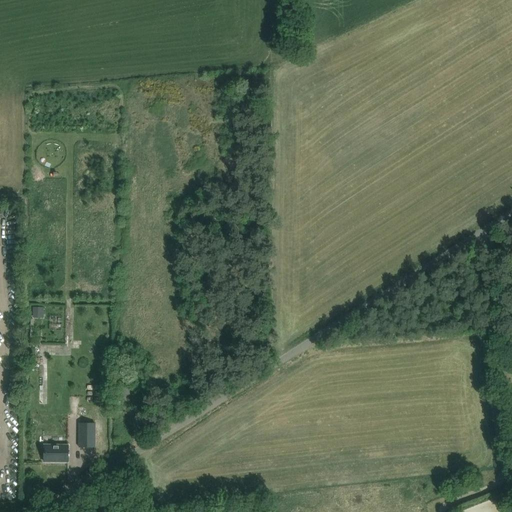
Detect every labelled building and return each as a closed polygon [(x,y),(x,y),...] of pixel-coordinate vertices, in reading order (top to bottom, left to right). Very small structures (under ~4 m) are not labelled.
[(32,318),(43,318),(43,307),(32,307),(32,318)] [(130,395),(128,385),(118,387),(120,397),(130,395)] [(75,413),(84,414),(85,400),(76,399),(75,413)] [(95,424),(79,423),(79,448),(95,448),(95,424)] [(68,445),(44,445),(44,462),(68,462),(68,445)]
